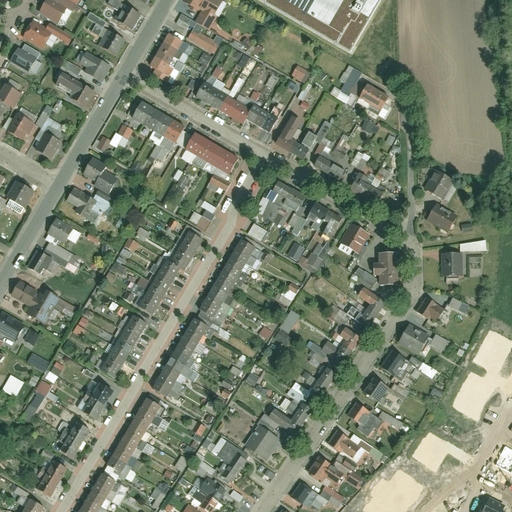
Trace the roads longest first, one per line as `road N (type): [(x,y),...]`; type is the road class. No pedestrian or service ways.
road 1 (residential): [(59,511),(268,158)]
road 2 (residential): [(261,511),(411,296),(411,234)]
road 3 (residential): [(122,73),(268,158)]
road 4 (residential): [(268,158),(411,234)]
road 5 (tertiary): [(56,185),(122,73)]
road 6 (residential): [(411,234),(409,107)]
